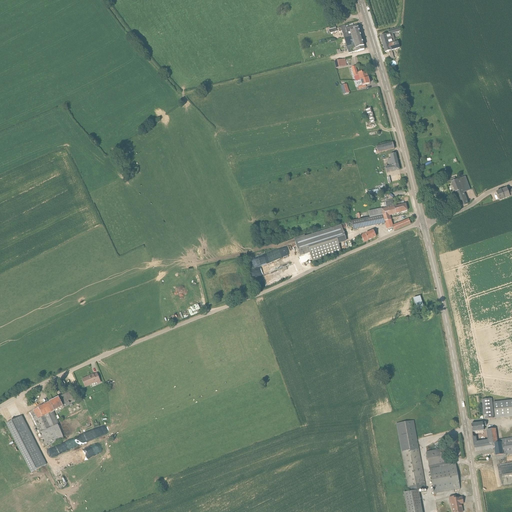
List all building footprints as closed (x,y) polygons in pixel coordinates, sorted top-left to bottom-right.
[(360,33),(357,25),(346,28),(345,26),(340,27),(338,28),(339,32),(342,31),(343,34),(344,38),(348,37),(351,36),(352,36),(355,35),(360,33)] [(399,48),(397,43),(396,43),(393,33),(401,31),(400,28),(388,31),(389,34),(385,35),(380,37),(383,47),(385,53),(399,48)] [(347,42),(347,44),(348,46),(346,46),(347,50),(349,54),(356,51),(357,52),(364,50),(363,47),(364,46),(362,40),(360,33),(355,35),(352,36),(351,36),(348,37),(344,38),(345,42),(347,42)] [(340,60),(334,61),(336,69),(346,66),(345,59),(343,60),(340,60)] [(356,81),(357,81),(368,78),(366,72),(362,74),(361,72),(357,73),(355,66),(352,67),(356,81)] [(369,84),(368,78),(357,81),(358,86),(358,89),(366,87),(366,85),(369,84)] [(373,113),(372,113),(371,108),(365,109),(368,125),(376,124),(373,113)] [(377,153),(394,149),(393,143),(376,147),(377,153)] [(386,173),(399,170),(395,154),(390,155),(391,159),(388,159),(389,167),(385,168),(386,173)] [(463,193),(470,190),(465,177),(459,179),(451,182),(461,207),(468,204),(463,193)] [(496,193),(499,201),(511,195),(511,189),(508,191),(506,188),(496,193)] [(405,204),(394,207),(387,208),(381,209),(368,211),(369,218),(383,215),(385,222),(390,220),(389,216),(407,211),(405,204)] [(383,215),(369,218),(351,222),(353,230),(385,224),(385,222),(383,215)] [(392,228),(394,231),(410,224),(408,220),(392,226),(393,228),(392,228)] [(304,235),(293,239),(298,253),(309,249),(313,261),(341,252),(337,240),(345,237),(341,225),(305,237),(304,235)] [(374,232),(373,231),(365,234),(361,235),(362,236),(361,236),(364,242),(376,237),(374,233),(374,232)] [(423,309),(419,298),(413,300),(417,311),(423,309)] [(97,370),(83,376),(87,387),(102,381),(97,370)] [(70,391),(30,412),(46,447),(64,439),(57,425),(59,424),(57,419),(59,418),(58,416),(56,417),(53,411),(62,407),(63,408),(76,401),(70,391)] [(484,419),(493,418),(491,399),(482,400),(484,419)] [(495,418),(511,416),(511,400),(493,403),(495,418)] [(30,473),(46,465),(21,417),(6,424),(30,473)] [(394,424),(407,485),(424,481),(411,421),(394,424)] [(483,427),(486,426),(485,423),(471,425),(471,428),(472,432),(483,431),(483,427)] [(474,452),(494,449),(495,456),(503,455),(511,453),(511,437),(497,440),(495,429),(486,430),(488,440),(476,442),(476,437),(473,437),(473,436),(472,437),(473,446),(474,446),(474,452)] [(96,430),(50,449),(53,457),(99,438),(96,430)] [(101,443),(76,453),(79,462),(104,452),(101,443)] [(446,448),(426,451),(433,494),(459,490),(454,463),(449,464),(446,448)] [(511,462),(501,464),(502,473),(511,472),(511,462)] [(424,511),(421,492),(406,494),(408,511),(424,511)] [(463,511),(460,494),(449,496),(451,511),(463,511)]
